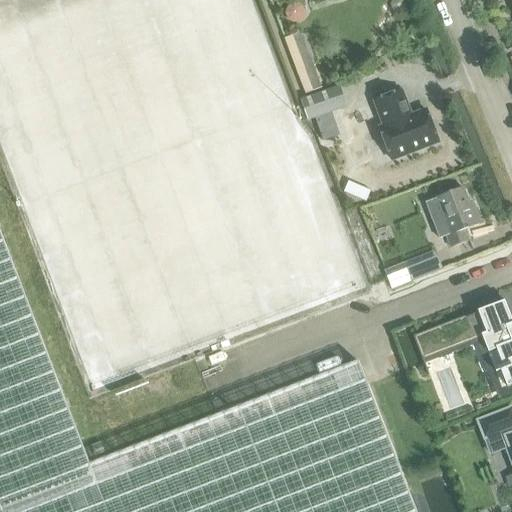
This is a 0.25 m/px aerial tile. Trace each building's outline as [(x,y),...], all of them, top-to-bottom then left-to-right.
[(299,34),(284,40),(305,96),(323,89),(315,67),(313,68),(301,36),(299,34)] [(339,88),(301,102),(308,122),(314,120),(326,116),(347,108),(339,88)] [(403,94),(373,105),(382,129),(376,132),(390,167),(439,148),(426,112),(411,117),(403,94)] [(326,116),(314,120),(327,154),(338,150),(326,116)] [(371,192),(348,182),(343,194),(366,203),(371,192)] [(439,200),(426,205),(440,240),(448,237),(450,242),(452,248),(470,241),(468,236),(466,230),(482,224),(476,210),(472,211),(464,191),(439,200)] [(0,511),(416,511),(358,358),(88,462),(0,231),(0,511)] [(405,264),(384,272),(391,291),(412,283),(405,265),(405,264)] [(511,387),(511,386),(511,320),(505,304),(506,304),(505,302),(413,337),(428,377),(429,377),(424,361),(483,339),(489,354),(497,351),(503,367),(495,370),(496,374),(501,372),(508,388),(511,387)] [(511,410),(478,423),(485,439),(504,432),(511,454),(511,410)]
